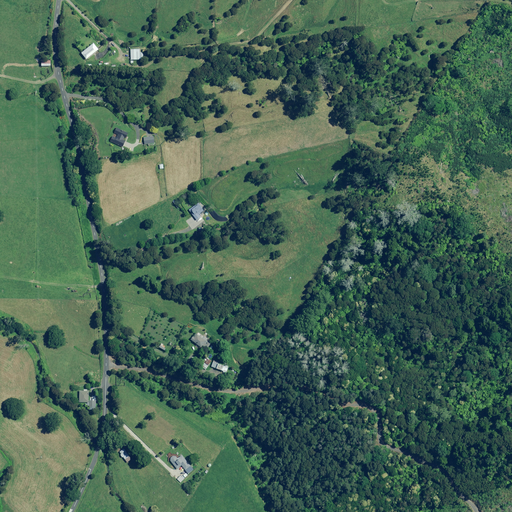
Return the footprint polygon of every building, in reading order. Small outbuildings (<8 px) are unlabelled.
[(98,49),(94,43),(81,53),(86,59),(98,49)] [(140,53),(140,49),(131,50),(131,60),(143,60),(143,53),(140,53)] [(155,143),(154,136),(143,138),(144,145),(155,143)] [(204,211),(198,203),(195,205),(189,210),(190,212),(192,215),(192,214),(196,220),(201,217),(199,214),(204,211)] [(206,341),(195,333),(190,340),(201,347),(202,345),(205,347),(207,344),(204,343),(206,341)] [(224,366),(214,362),(212,367),(222,371),(224,366)] [(88,401),(89,391),(87,391),(88,390),(84,390),(84,391),(79,391),(79,402),(88,403),(87,410),(96,410),(97,401),(88,401)] [(119,452),(121,454),(120,454),(122,458),(123,457),(127,462),(131,459),(124,449),(119,452)] [(170,461),(177,469),(181,466),(185,471),(191,466),(182,455),(177,459),(176,457),(175,456),(174,456),(173,456),(172,457),(171,457),(171,458),(170,459),(170,460),(170,461)]
